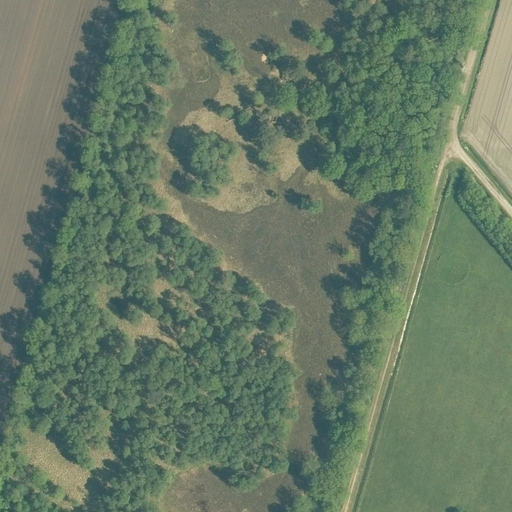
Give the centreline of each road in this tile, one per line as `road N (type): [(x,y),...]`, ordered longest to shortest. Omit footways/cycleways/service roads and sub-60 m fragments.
road 1 (track): [(450,137),(343,511)]
road 2 (track): [(331,145),(413,48),(449,31),(479,33)]
road 3 (track): [(489,0),(450,137)]
